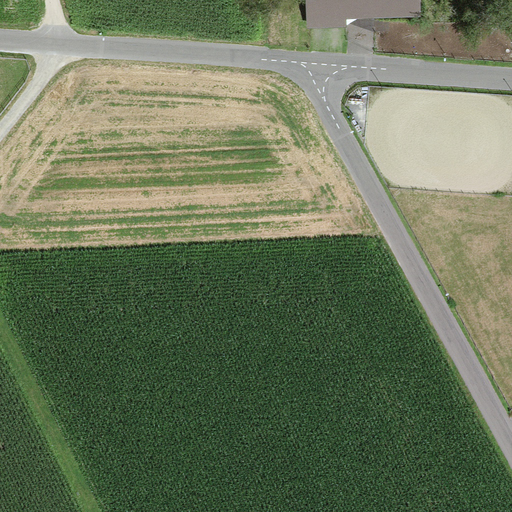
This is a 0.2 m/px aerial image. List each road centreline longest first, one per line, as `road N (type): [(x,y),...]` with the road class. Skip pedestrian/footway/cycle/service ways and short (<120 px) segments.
road 1 (residential): [(511,439),(323,101),(318,64)]
road 2 (residential): [(0,40),(318,64)]
road 3 (residential): [(318,64),(511,79)]
